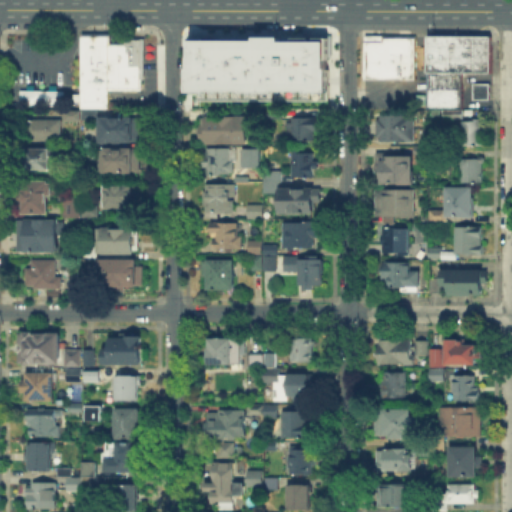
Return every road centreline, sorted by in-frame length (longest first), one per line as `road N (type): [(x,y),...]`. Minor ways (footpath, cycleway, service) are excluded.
road 1 (residential): [(0,312),(510,313)]
road 2 (residential): [(173,10),(174,511)]
road 3 (residential): [(347,11),(348,511)]
road 4 (secondary): [(511,11),(173,10)]
road 5 (residential): [(510,11),(511,330)]
road 6 (secondary): [(23,8),(63,16),(158,10)]
